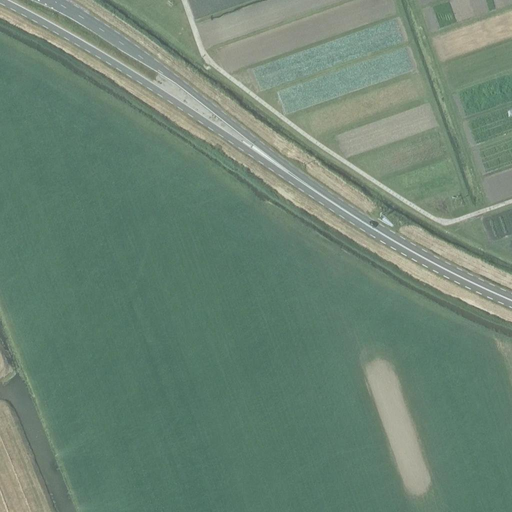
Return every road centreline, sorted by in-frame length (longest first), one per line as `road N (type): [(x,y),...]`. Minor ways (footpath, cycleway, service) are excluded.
road 1 (secondary): [(0,0),(291,176)]
road 2 (secondary): [(291,176),(167,74),(51,0)]
road 3 (secondary): [(511,300),(414,253),(291,176)]
